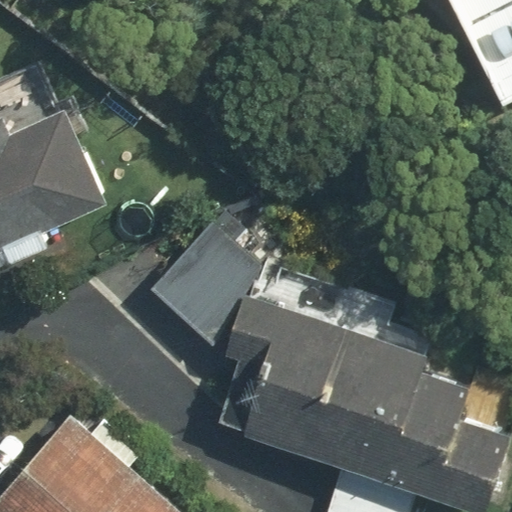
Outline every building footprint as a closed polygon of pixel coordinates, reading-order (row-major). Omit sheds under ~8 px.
[(511,0),(460,0),(511,101),(511,100),(511,0)] [(0,251),(112,202),(69,107),(14,132),(6,115),(0,117),(0,251)] [(216,333),(266,265),(209,223),(159,292),(216,333)] [(407,427),(430,355),(251,294),(235,338),(250,343),(224,418),(252,428),(250,434),(478,511),(494,511),(511,454),(511,429),(480,419),(470,453),(452,457),(473,385),(436,372),(416,427),(407,427)] [(185,511),(74,415),(0,499),(0,511),(185,511)]
